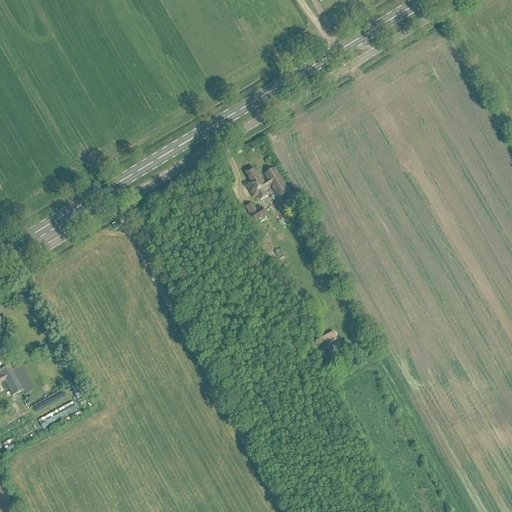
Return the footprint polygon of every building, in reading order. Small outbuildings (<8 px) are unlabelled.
[(252,169),(245,174),(243,175),(249,185),(245,187),(252,200),(256,198),(258,202),(267,197),(264,192),(270,188),(277,200),(280,204),(290,198),(288,194),(289,193),(274,169),(262,176),(266,182),(263,184),(256,171),(254,172),(252,169)] [(253,204),(245,209),(239,212),(249,227),(264,219),(259,208),(256,210),(253,204)] [(268,219),(279,212),(275,206),(264,213),(268,219)] [(313,315),(317,323),(325,319),(321,312),(313,315)] [(0,384),(4,382),(12,397),(23,392),(9,367),(0,372),(0,374),(2,378),(0,378),(0,384)]
